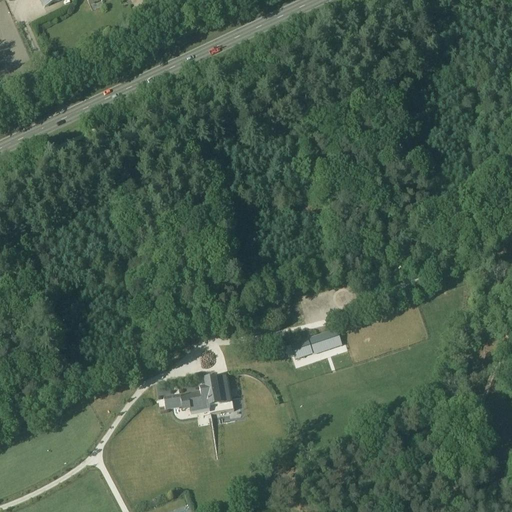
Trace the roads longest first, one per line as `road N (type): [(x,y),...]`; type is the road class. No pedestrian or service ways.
road 1 (track): [(0,502),(62,474),(130,402),(155,382),(190,371),(206,344),(351,316),(399,290),(473,218),(491,189),(511,98)]
road 2 (primary): [(0,148),(315,0)]
road 3 (track): [(473,218),(499,253),(504,293),(478,439),(448,511)]
